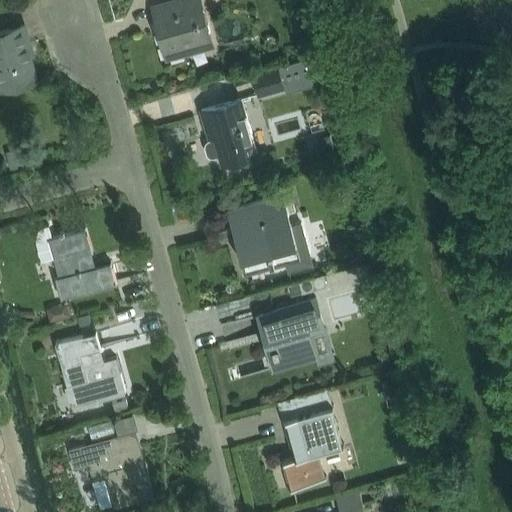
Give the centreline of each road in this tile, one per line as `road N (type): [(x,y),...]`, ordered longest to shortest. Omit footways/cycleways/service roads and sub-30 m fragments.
road 1 (residential): [(227,511),(129,165)]
road 2 (residential): [(129,165),(83,2)]
road 3 (unknown): [(118,126),(275,80)]
road 4 (residential): [(0,200),(129,165)]
